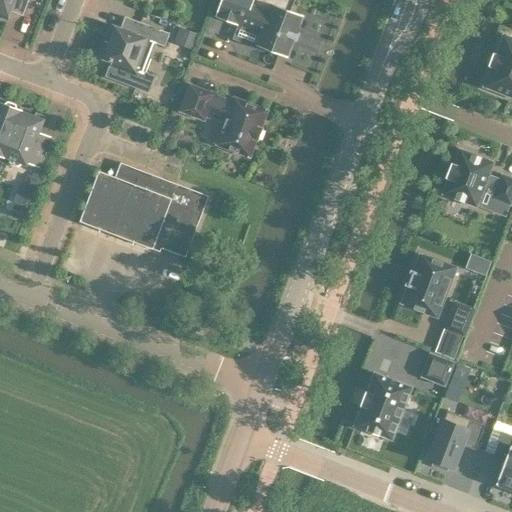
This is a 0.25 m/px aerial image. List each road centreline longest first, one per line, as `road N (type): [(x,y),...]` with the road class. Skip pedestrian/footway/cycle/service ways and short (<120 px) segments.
road 1 (tertiary): [(262,380),(387,53)]
road 2 (residential): [(31,295),(101,103),(44,81)]
road 3 (residential): [(262,380),(31,295)]
road 4 (residential): [(243,433),(447,511)]
